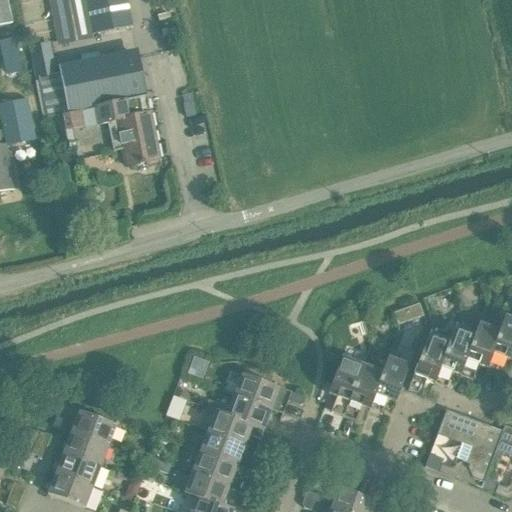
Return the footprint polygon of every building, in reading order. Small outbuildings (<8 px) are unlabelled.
[(0,0),(0,28),(11,26),(5,0),(0,0)] [(83,38),(75,0),(44,0),(53,44),(83,38)] [(131,28),(125,0),(85,0),(92,36),(131,28)] [(123,91),(118,63),(138,59),(136,52),(37,72),(47,119),(103,108),(117,105),(114,92),(123,91)] [(158,161),(146,100),(147,99),(146,99),(138,59),(118,63),(123,91),(114,92),(117,105),(103,108),(113,153),(122,151),(125,168),(139,165),(139,166),(143,165),(142,164),(145,164),(148,167),(156,165),(157,161),(158,161)] [(0,140),(3,140),(5,148),(35,141),(26,100),(0,105),(0,125),(1,132),(0,131),(0,140)] [(0,193),(13,191),(4,146),(0,147),(0,193)] [(392,315),(397,327),(422,318),(418,306),(392,315)] [(511,358),(511,321),(504,319),(498,334),(486,365),(484,370),(497,374),(505,355),(511,358)] [(460,372),(475,334),(455,326),(449,341),(434,379),(433,384),(446,389),(453,369),(460,372)] [(486,365),(498,334),(478,326),(475,334),(460,372),(459,377),(472,382),(479,362),(486,365)] [(434,379),(449,341),(429,334),(407,392),(420,396),(427,377),(434,379)] [(342,418),(361,368),(341,360),(329,391),(337,394),(330,414),(342,418)] [(396,400),(408,368),(387,360),(381,375),(369,406),(368,411),(381,416),(388,397),(396,400)] [(369,406),(381,375),(361,368),(342,418),(355,423),(362,404),(369,406)] [(305,400),(290,394),(289,395),(241,376),(233,397),(282,415),(286,402),(299,407),(302,406),(305,400)] [(263,432),(270,412),(281,416),(282,415),(233,397),(226,416),(225,417),(252,427),(251,428),(262,433),(263,432)] [(262,433),(251,428),(252,427),(225,417),(226,416),(214,412),(206,433),(244,447),(248,436),(272,445),(275,443),(278,438),(263,432),(262,433)] [(445,412),(436,435),(462,444),(454,465),(455,466),(461,463),(464,465),(471,480),(483,485),(496,451),(495,451),(501,435),(495,433),(496,431),(445,412)] [(108,448),(116,427),(78,413),(70,434),(108,448)] [(295,426),(297,421),(282,415),(281,416),(279,423),(291,428),(295,426)] [(62,432),(67,420),(56,416),(52,427),(62,432)] [(501,435),(495,451),(496,451),(511,457),(511,481),(508,491),(506,490),(509,498),(511,496),(511,430),(503,427),(501,435)] [(35,444),(45,448),(50,437),(39,433),(35,444)] [(237,467),(244,447),(206,433),(199,453),(247,472),(248,471),(237,467)] [(100,468),(108,448),(70,434),(62,454),(100,468)] [(30,455),(41,459),(45,448),(35,444),(30,455)] [(268,463),(270,457),(255,451),(252,460),(265,464),(268,463)] [(247,472),(199,453),(191,473),(229,488),(232,480),(245,480),(247,472)] [(92,489),(100,468),(62,454),(55,474),(92,489)] [(453,477),(450,470),(440,466),(437,474),(452,479),(453,477)] [(261,483),(263,477),(248,471),(247,472),(245,480),(257,484),(261,483)] [(222,507),(229,488),(191,473),(183,495),(194,499),(195,498),(221,508),(222,507)] [(84,510),(92,489),(55,474),(47,496),(84,510)] [(20,499),(24,489),(13,484),(9,495),(20,499)] [(509,498),(506,490),(497,487),(494,495),(508,501),(509,498)] [(336,511),(371,511),(375,503),(337,489),(330,509),(336,511)] [(253,503),(255,497),(240,492),(237,500),(249,505),(253,503)] [(318,506),(321,498),(309,493),(305,495),(303,500),(318,506)] [(16,510),(20,499),(9,495),(5,506),(16,510)] [(232,511),(233,511),(222,507),(221,508),(195,498),(194,499),(189,511),(232,511)] [(309,511),(315,511),(318,506),(303,500),(301,506),(302,509),(309,511)]
